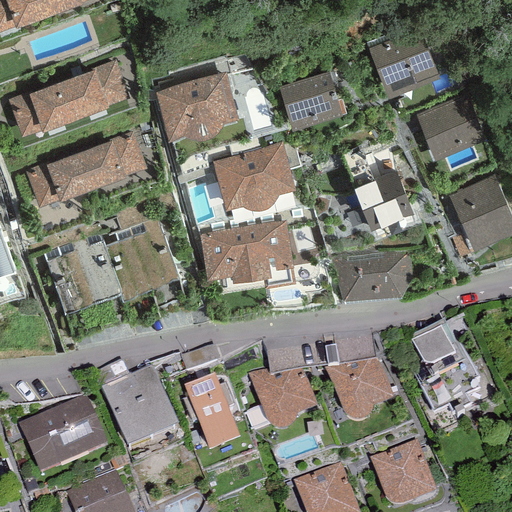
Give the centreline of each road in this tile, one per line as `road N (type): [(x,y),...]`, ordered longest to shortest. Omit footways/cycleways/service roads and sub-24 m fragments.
road 1 (residential): [(511,285),(361,322),(336,319),(68,365),(0,369)]
road 2 (unknown): [(0,169),(68,365)]
